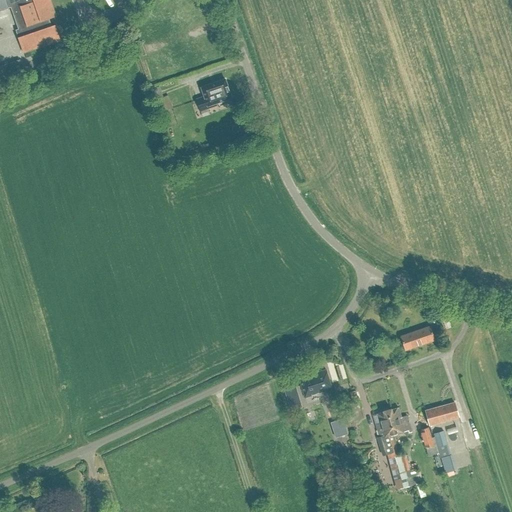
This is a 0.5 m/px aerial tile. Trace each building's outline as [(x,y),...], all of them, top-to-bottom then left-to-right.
[(0,0),(0,9),(10,6),(20,37),(18,37),(23,53),(60,40),(55,25),(51,26),(48,19),(56,16),(50,0),(0,0)] [(20,60),(0,67),(0,79),(24,72),(20,60)] [(217,105),(216,103),(231,98),(225,79),(201,87),(204,96),(196,99),(200,111),(217,105)] [(154,102),(158,115),(160,114),(173,109),(168,97),(157,101),(154,102)] [(442,320),(445,330),(452,328),(449,318),(442,320)] [(430,326),(400,336),(405,350),(435,340),(430,326)] [(332,389),(326,369),(299,378),(305,397),(332,389)] [(302,406),(296,387),(283,391),(289,411),(302,406)] [(352,402),(350,402),(348,403),(351,413),(346,414),(349,423),(364,419),(355,391),(350,393),(352,402)] [(437,422),(441,421),(459,416),(455,403),(437,408),(425,411),(429,425),(437,422)] [(391,409),(394,419),(388,421),(391,435),(392,435),(407,431),(408,433),(411,432),(406,415),(401,417),(398,407),(391,409)] [(383,412),(377,413),(373,415),(380,438),(377,439),(382,457),(387,455),(396,488),(420,482),(416,468),(409,470),(404,471),(401,456),(400,455),(398,456),(392,435),(391,435),(388,421),(394,419),(391,409),(391,408),(382,411),(383,412)] [(454,420),(456,426),(467,423),(466,417),(454,420)] [(340,436),(348,434),(343,418),(335,421),(340,436)] [(420,429),(428,456),(439,453),(436,444),(434,445),(429,427),(420,429)] [(439,453),(440,458),(450,455),(443,430),(433,433),(436,444),(439,453)] [(473,445),(471,435),(459,438),(461,448),(473,445)] [(475,449),(479,463),(485,461),(480,447),(475,449)] [(475,463),(471,453),(464,456),(468,465),(475,463)] [(406,455),(401,456),(404,471),(409,470),(406,455)]
